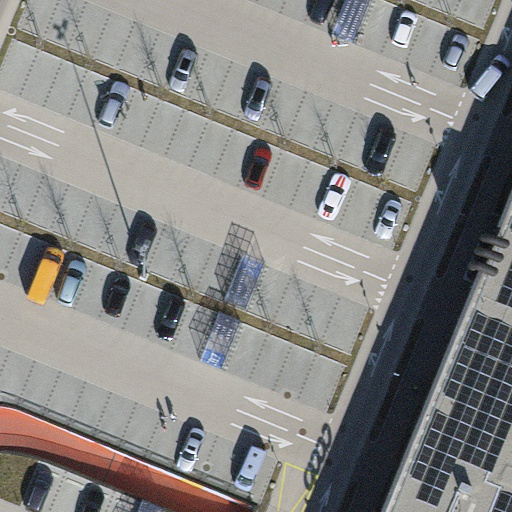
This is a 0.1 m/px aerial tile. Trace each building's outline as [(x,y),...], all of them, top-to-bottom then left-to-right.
[(372,0),(347,0),(333,36),(355,44),(372,0)] [(511,511),(511,213),(388,511),(511,511)] [(266,264),(244,255),(225,302),(247,311),(266,264)] [(242,324),(220,315),(201,362),(222,371),(242,324)] [(165,511),(166,511),(144,503),(140,511),(165,511)]
